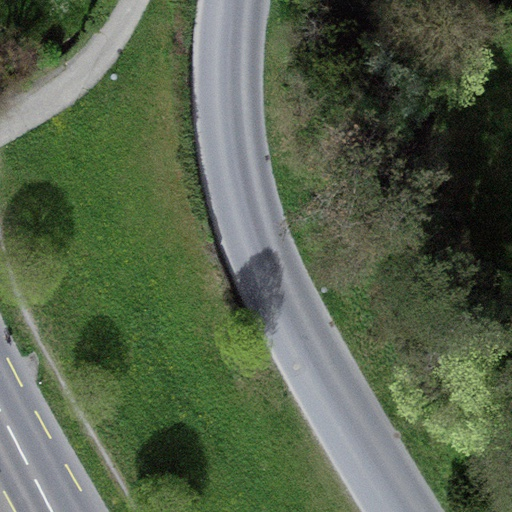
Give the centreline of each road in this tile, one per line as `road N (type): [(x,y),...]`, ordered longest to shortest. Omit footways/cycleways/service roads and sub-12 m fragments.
road 1 (unclassified): [(395,511),(255,266),(226,162),(227,0)]
road 2 (residential): [(0,118),(88,67),(131,0)]
